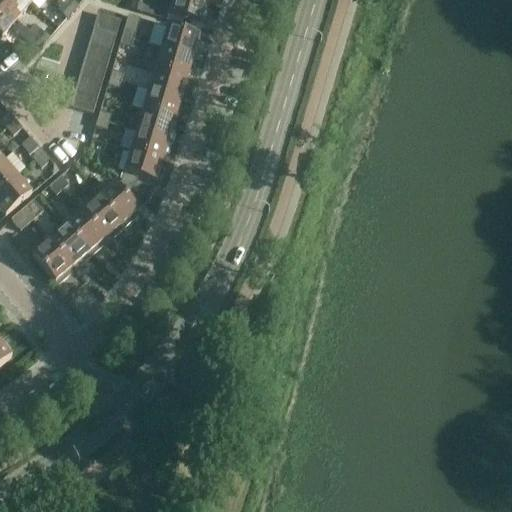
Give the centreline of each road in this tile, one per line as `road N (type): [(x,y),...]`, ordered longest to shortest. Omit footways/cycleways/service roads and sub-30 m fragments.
road 1 (secondary): [(120,411),(182,339),(239,245),(315,0)]
road 2 (residential): [(64,353),(132,286),(161,235),(197,131),(227,89),(233,0)]
road 3 (secondary): [(0,499),(120,411)]
